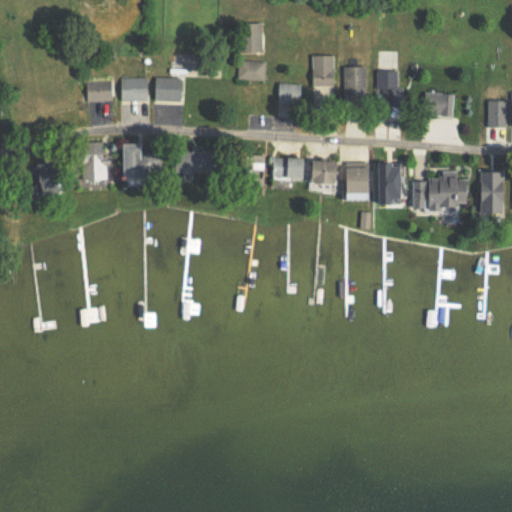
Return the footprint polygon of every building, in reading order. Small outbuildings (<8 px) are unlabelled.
[(239,51),(261,50),(260,21),(238,22),(239,51)] [(311,54),(310,85),(331,85),(332,54),(311,54)] [(264,60),(237,59),(237,78),(263,79),(264,60)] [(396,69),(380,69),(379,101),(400,101),(401,85),(396,85),(396,69)] [(118,77),(119,100),(146,99),(145,75),(118,77)] [(178,99),(178,76),(152,76),(152,100),(178,99)] [(110,88),(103,88),(102,82),(84,82),(85,100),(110,99),(110,88)] [(298,82),(276,82),(275,100),(297,101),(298,82)] [(451,92),(422,91),(421,112),(450,114),(451,92)] [(486,125),(505,125),(505,99),(486,99),(486,125)] [(105,178),(104,159),(99,160),(98,140),(79,141),(79,155),(72,156),(72,166),(78,165),(79,179),(105,178)] [(135,142),(116,142),(117,176),(145,176),(144,154),(135,154),(135,142)] [(197,172),(198,148),(172,147),(171,170),(197,172)] [(297,177),(297,156),(270,155),(269,176),(297,177)] [(305,181),(333,182),(334,160),(305,159),(305,181)] [(371,202),(383,202),(384,197),(393,197),(394,163),(372,162),(371,202)] [(362,191),(361,165),(339,166),(340,192),(362,191)] [(257,166),(237,167),(238,186),(258,185),(257,166)] [(476,211),(499,212),(501,170),(478,169),(476,211)] [(368,210),(359,210),(358,226),(368,226),(368,210)]
